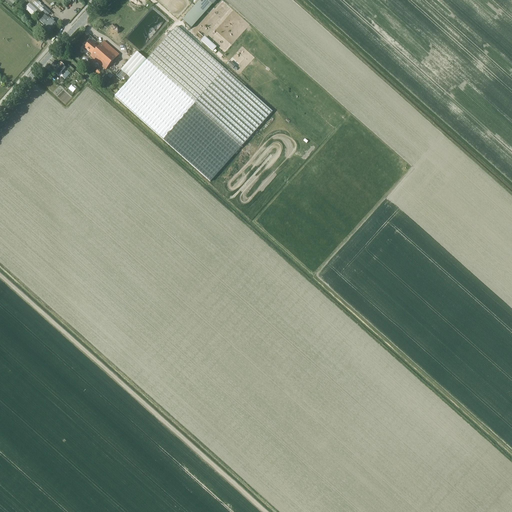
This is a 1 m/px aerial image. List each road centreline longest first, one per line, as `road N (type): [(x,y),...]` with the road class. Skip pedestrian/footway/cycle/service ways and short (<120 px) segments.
road 1 (track): [(0,275),(265,511)]
road 2 (tertiary): [(0,110),(98,0)]
